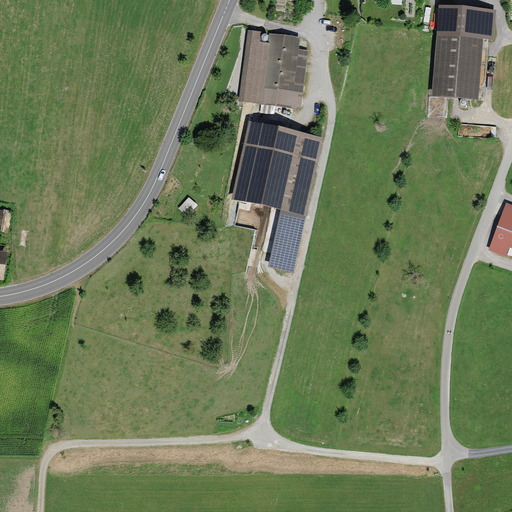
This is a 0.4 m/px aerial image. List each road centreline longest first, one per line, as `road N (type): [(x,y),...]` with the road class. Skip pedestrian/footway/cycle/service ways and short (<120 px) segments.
road 1 (track): [(259,435),(332,112),(308,31),(225,9)]
road 2 (secondary): [(229,0),(163,164),(114,241),(46,283),(0,296)]
road 3 (residential): [(446,453),(453,309),(511,149)]
road 4 (track): [(37,511),(51,449),(259,435)]
road 5 (track): [(444,462),(259,435)]
